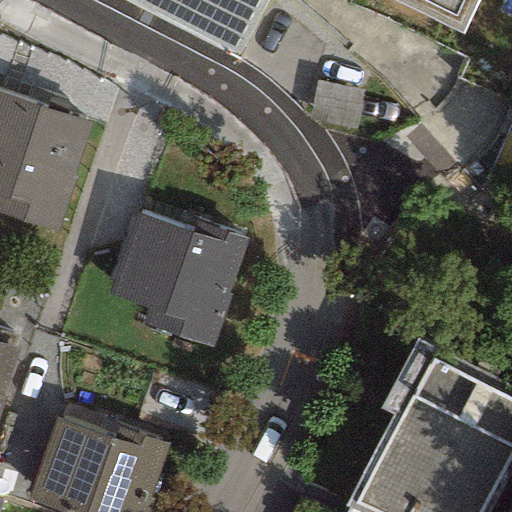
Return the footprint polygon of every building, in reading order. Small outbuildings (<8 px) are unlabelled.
[(129,0),(236,55),(263,0),(129,0)] [(382,0),(460,36),(476,0),(382,0)] [(365,82),(315,73),(308,113),(358,121),(365,82)] [(91,123),(0,95),(0,212),(58,231),(91,123)] [(193,234),(132,214),(105,296),(145,309),(140,324),(212,348),(230,295),(228,294),(246,240),(196,224),(193,234)] [(498,382),(415,340),(380,410),(391,416),(347,503),(365,511),(482,511),(511,454),(511,399),(494,390),(498,382)] [(0,405),(18,350),(0,344),(0,405)] [(146,511),(171,445),(64,406),(59,420),(53,418),(24,498),(61,511),(146,511)]
